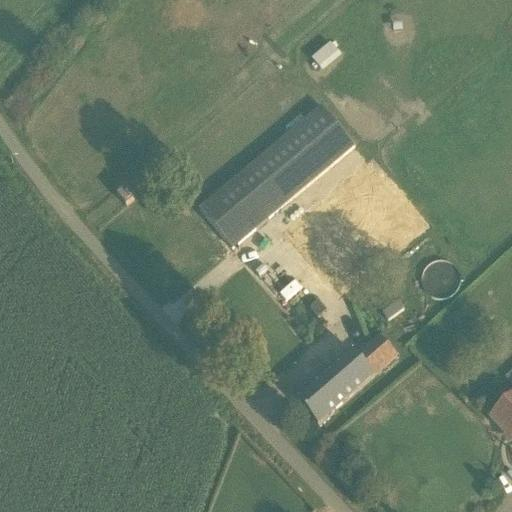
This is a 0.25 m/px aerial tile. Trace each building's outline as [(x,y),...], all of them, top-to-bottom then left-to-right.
[(363,0),(350,11),(367,32),(406,0),(363,0)] [(297,58),(315,79),(359,42),(341,21),(297,58)] [(232,252),(276,216),(300,245),(380,180),(322,110),(199,211),(232,252)] [(317,247),(338,273),(409,215),(387,189),(317,247)] [(126,208),(134,202),(125,191),(117,197),(126,208)] [(458,282),(446,261),(424,274),(436,295),(458,282)] [(356,358),(352,353),(296,403),(318,429),(374,379),(398,359),(380,338),(356,358)] [(511,398),(490,420),(511,442),(511,398)]
